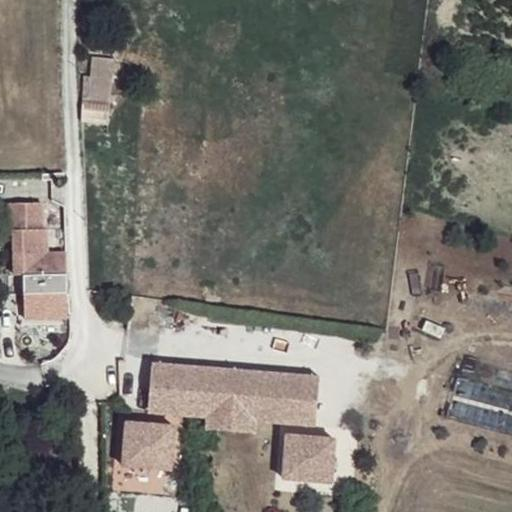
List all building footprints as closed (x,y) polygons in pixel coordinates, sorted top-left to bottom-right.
[(109,99),(81,97),(79,121),(107,125),(109,99)] [(20,255),(21,319),(65,318),(64,254),(20,255)] [(317,377),(149,363),(145,413),(204,417),(202,428),(253,433),(253,422),(312,426),(317,377)] [(447,423),(511,438),(511,394),(457,382),(447,423)] [(172,426),(123,422),(121,458),(135,458),(135,467),(168,470),(172,426)] [(332,440),(284,436),(280,479),(314,481),(314,474),(329,475),(332,440)] [(135,458),(121,458),(120,466),(135,467),(135,458)] [(329,475),(314,474),(314,481),(328,483),(329,475)]
